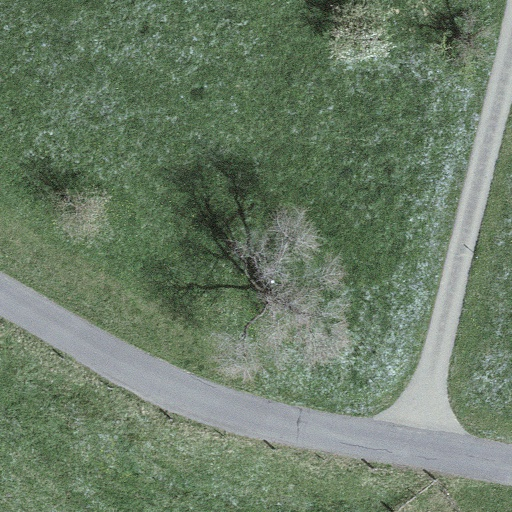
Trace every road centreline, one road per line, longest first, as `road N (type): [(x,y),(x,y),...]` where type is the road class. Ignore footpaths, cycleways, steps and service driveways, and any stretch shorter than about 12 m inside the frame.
road 1 (unclassified): [(0,293),(173,387),(235,410),(511,461)]
road 2 (track): [(511,30),(458,248),(428,446)]
